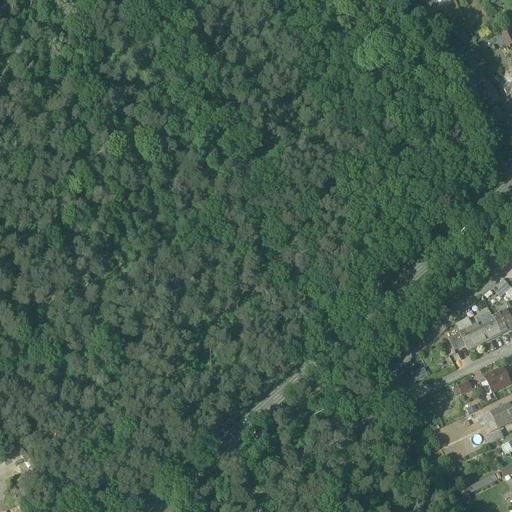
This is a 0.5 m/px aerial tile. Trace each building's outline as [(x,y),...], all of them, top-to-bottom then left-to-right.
[(427,0),(431,8),(438,5),(435,0),(435,1),(434,0),(427,0)] [(499,17),(492,21),(495,26),(502,23),(499,17)] [(495,26),(492,21),(481,26),(484,32),(495,26)] [(505,45),(506,48),(511,45),(511,33),(509,27),(498,32),(500,37),(505,45)] [(500,48),(505,45),(500,37),(495,39),(500,48)] [(473,85),(476,91),(490,84),(487,78),(473,85)] [(476,91),(485,110),(499,103),(496,96),(499,95),(496,90),(493,91),(490,84),(476,91)] [(492,290),(500,299),(505,294),(510,289),(503,281),(492,290)] [(511,325),(506,312),(492,318),(500,335),(511,329),(511,325)] [(487,342),(500,335),(492,318),(489,313),(477,319),(479,325),(487,342)] [(467,352),(481,345),(472,328),(468,319),(456,326),(460,334),(459,334),(465,346),(467,352)] [(479,325),(472,328),(481,345),(487,342),(479,325)] [(448,340),(454,351),(465,346),(459,334),(448,340)] [(412,375),(416,383),(428,377),(424,369),(412,375)] [(484,377),(485,379),(488,386),(492,394),(510,385),(503,370),(494,375),(493,372),(484,377)] [(484,389),(488,386),(485,379),(480,381),(484,389)] [(457,388),(461,395),(472,390),(468,383),(457,388)] [(486,397),(492,394),(488,386),(484,389),(483,389),(486,397)] [(487,425),(488,425),(493,422),(497,430),(511,422),(511,410),(509,404),(483,417),(487,425)] [(481,428),(487,425),(483,417),(477,419),(481,428)] [(492,432),(497,430),(493,422),(488,425),(492,432)] [(486,439),(489,445),(503,438),(500,432),(486,439)] [(505,455),(511,452),(508,445),(501,448),(505,455)] [(511,464),(501,470),(505,478),(511,474),(511,464)] [(464,490),(467,496),(497,482),(494,475),(464,490)] [(0,484),(0,498),(9,493),(3,483),(0,484)] [(3,511),(16,505),(9,493),(0,498),(0,511),(3,511)]
